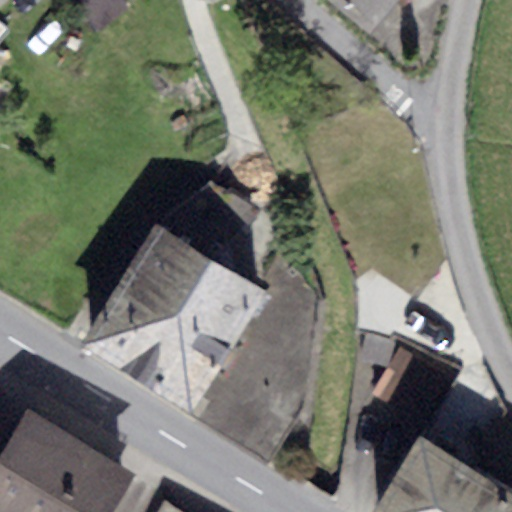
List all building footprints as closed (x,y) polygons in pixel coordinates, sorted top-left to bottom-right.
[(333,0),(375,38),(405,0),(333,0)] [(197,420),(268,294),(164,229),(87,348),(197,420)] [(197,420),(274,465),(311,407),(324,301),(288,259),(268,294),(197,420)] [(358,383),(431,425),(460,379),(404,349),(371,335),(358,383)] [(118,511),(138,479),(32,411),(0,467),(0,511),(118,511)] [(511,511),(511,497),(424,439),(379,511),(511,511)] [(183,511),(171,503),(165,511),(183,511)]
